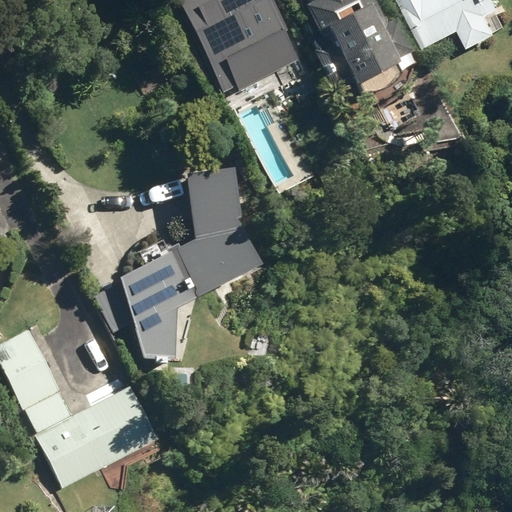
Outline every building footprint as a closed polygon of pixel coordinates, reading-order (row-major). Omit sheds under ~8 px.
[(180,0),(169,6),(203,73),(279,33),(262,0),(180,0)] [(308,54),(328,94),(346,85),(348,90),(392,69),(389,63),(406,55),(389,21),(380,25),(367,0),(302,0),(306,6),(299,11),(314,41),(308,44),(312,52),(308,54)] [(396,0),(425,52),(459,34),(469,51),(491,39),(491,38),(504,31),(488,1),(491,0),(396,0)] [(256,162),(265,163),(272,157),(273,147),(267,140),(258,139),(251,144),(250,154),(256,162)] [(187,160),(196,172),(222,152),(213,141),(187,160)] [(105,163),(126,189),(151,168),(131,143),(105,163)] [(208,210),(229,230),(253,205),(232,185),(208,210)] [(118,339),(129,361),(140,355),(129,333),(149,322),(151,328),(163,322),(164,325),(181,316),(179,313),(186,309),(183,305),(235,277),(220,250),(163,280),(159,272),(129,287),(133,296),(108,308),(123,336),(118,339)] [(0,347),(0,373),(58,493),(153,446),(126,392),(65,422),(38,368),(53,361),(44,343),(30,350),(23,337),(0,347)]
